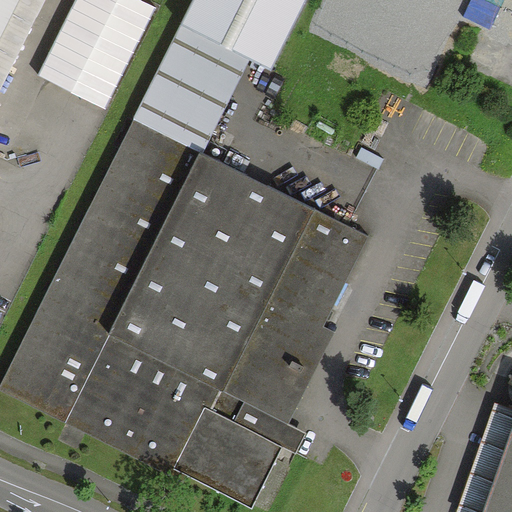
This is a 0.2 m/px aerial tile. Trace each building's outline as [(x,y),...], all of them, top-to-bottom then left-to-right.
[(0,0),(0,33),(16,0),(0,0)] [(246,63),(265,72),(301,0),(190,0),(190,1),(177,29),(181,31),(246,63)] [(362,0),(360,4),(373,11),(378,0),(362,0)] [(511,5),(508,3),(489,40),(511,52),(511,5)] [(135,124),(200,157),(246,63),(181,31),(135,124)] [(326,328),(370,240),(200,157),(135,124),(4,388),(250,510),(282,445),(299,453),(308,434),(292,425),(337,333),(326,328)] [(511,511),(511,430),(483,511),(511,511)]
